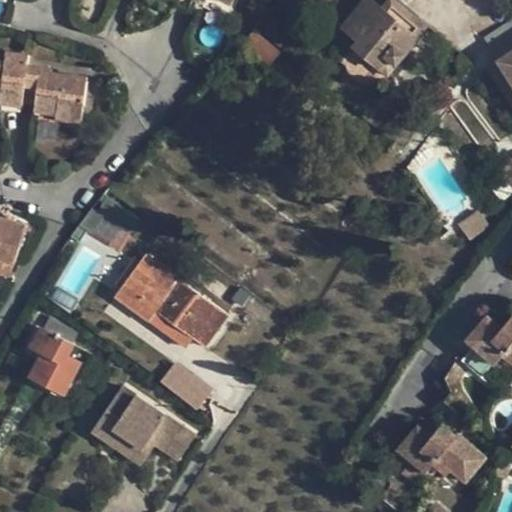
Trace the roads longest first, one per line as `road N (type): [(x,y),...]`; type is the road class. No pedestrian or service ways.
road 1 (unknown): [(174,511),(223,417),(224,382),(114,313)]
road 2 (residential): [(0,179),(37,201),(84,185),(139,127),(153,89),(118,56)]
